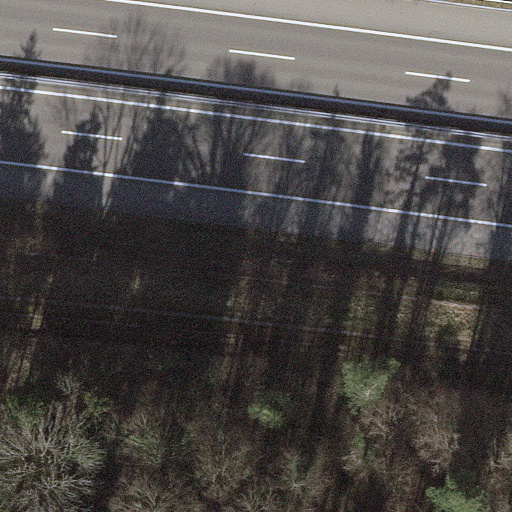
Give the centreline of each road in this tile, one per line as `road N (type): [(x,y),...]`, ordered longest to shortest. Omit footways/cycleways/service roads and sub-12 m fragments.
road 1 (motorway): [(0,126),(511,191)]
road 2 (motorway): [(511,88),(0,25)]
road 3 (track): [(0,314),(511,368)]
